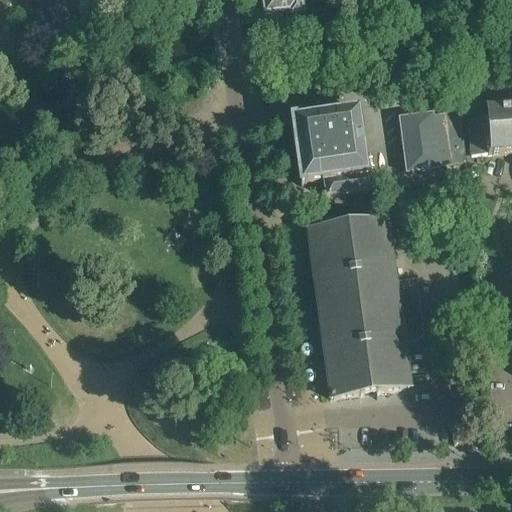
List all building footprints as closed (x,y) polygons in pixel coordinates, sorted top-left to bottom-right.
[(152,10),(173,8),(192,5),(190,0),(144,0),(146,11),(152,10)] [(260,0),(263,21),(288,18),(288,23),(291,23),(297,22),(302,21),(301,14),(300,7),(313,5),(312,0),(260,0)] [(342,0),(319,0),(321,21),(343,19),(342,0)] [(473,0),(352,0),(352,2),(472,9),(473,0)] [(152,10),(153,22),(193,17),(193,15),(190,16),(189,7),(192,7),(192,5),(173,8),(152,10)] [(458,114),(455,93),(433,96),(436,117),(458,114)] [(300,187),(322,184),(371,176),(367,176),(358,111),(290,122),(300,187)] [(487,120),(468,122),(471,164),(511,159),(511,111),(486,114),(487,120)] [(433,139),(404,143),(408,172),(466,164),(459,114),(458,114),(436,117),(430,118),(433,139)] [(372,182),(371,176),(322,184),(324,200),(389,190),(387,180),(372,182)] [(308,234),(306,234),(317,310),(318,318),(329,402),(331,402),(410,391),(403,344),(406,343),(424,341),(415,282),(395,284),(387,227),(386,223),(308,234)] [(73,476),(73,488),(86,487),(87,499),(87,500),(87,506),(122,505),(123,505),(123,499),(123,498),(122,475),(122,473),(122,468),(121,468),(72,469),(73,475),(73,476)]
